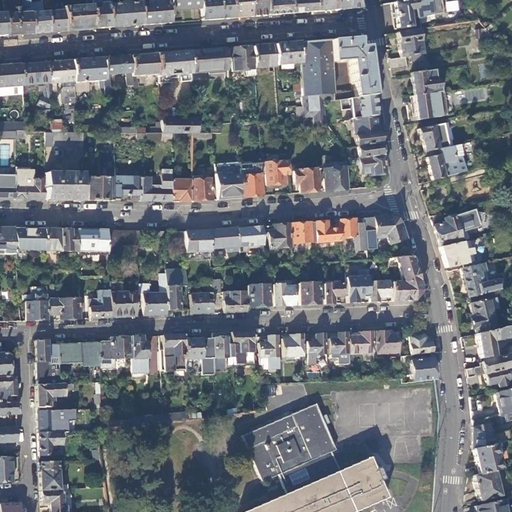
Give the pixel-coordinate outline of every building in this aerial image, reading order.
[(16,8),(16,2),(9,2),(8,0),(1,1),(2,14),(10,14),(10,8),(16,8)] [(17,35),(31,34),(30,13),(29,13),(28,0),(21,0),(22,8),(24,7),(24,13),(18,13),(18,8),(16,8),(10,8),(10,14),(2,14),(4,36),(17,35)] [(48,33),(44,0),(40,0),(41,12),(30,13),(31,34),(38,33),(48,33)] [(50,0),(44,0),(48,33),(55,32),(64,32),(62,10),(51,11),(50,0)] [(107,6),(106,4),(93,5),(93,3),(94,3),(96,1),(96,0),(88,0),(89,3),(89,6),(91,29),(97,29),(107,28),(106,6),(107,6)] [(168,1),(163,1),(143,3),(142,0),(137,0),(137,3),(138,3),(140,26),(152,25),(170,24),(169,10),(168,1)] [(168,0),(168,1),(169,10),(199,8),(198,0),(168,0)] [(198,0),(199,8),(200,21),(215,20),(232,19),(230,0),(198,0)] [(230,0),(232,19),(240,18),(251,17),(249,0),(230,0)] [(265,16),(263,0),(249,0),(251,17),(255,17),(265,16)] [(263,0),(265,16),(276,15),(290,14),(288,0),(263,0)] [(288,0),(290,14),(301,13),(315,12),(314,0),(288,0)] [(314,0),(315,12),(320,12),(331,11),(330,0),(314,0)] [(339,10),(347,10),(345,0),(330,0),(331,11),(339,10)] [(360,9),(359,0),(345,0),(347,10),(352,9),(360,9)] [(440,0),(408,0),(392,2),(396,28),(409,27),(409,31),(417,30),(418,29),(417,19),(432,14),(442,13),(440,0)] [(124,27),(140,26),(138,3),(137,3),(107,6),(106,6),(107,28),(124,27)] [(77,31),(91,29),(89,6),(62,8),(62,10),(64,32),(77,31)] [(486,28),(489,32),(494,29),(490,24),(486,28)] [(491,37),(484,29),(473,31),(475,40),(491,37)] [(420,55),(417,30),(409,31),(395,33),(399,58),(387,59),(389,70),(406,68),(404,57),(420,55)] [(356,39),(329,41),(330,63),(348,62),(353,99),(372,96),(365,47),(357,48),(356,39)] [(330,63),(329,41),(311,43),(296,44),(298,64),(299,72),(299,79),(299,82),(300,92),(302,119),(312,118),(313,129),(326,126),(322,102),(333,101),(330,63)] [(298,64),(296,44),(281,45),(271,46),(273,66),(298,64)] [(273,66),(271,46),(260,47),(251,47),(253,69),(273,67),(273,66)] [(253,69),(251,47),(237,48),(229,49),(231,73),(253,71),(253,69)] [(226,70),(225,49),(205,51),(188,52),(190,73),(226,70)] [(190,73),(188,52),(170,53),(155,55),(157,76),(157,77),(190,75),(190,73)] [(157,76),(155,55),(140,56),(129,57),(131,86),(132,88),(138,88),(137,77),(139,77),(139,79),(144,79),(144,77),(157,76)] [(131,86),(129,57),(114,58),(100,59),(103,88),(109,88),(108,75),(111,75),(111,78),(116,77),(116,75),(125,74),(126,87),(131,86)] [(103,88),(100,59),(84,60),(70,61),(72,84),(99,81),(99,89),(103,88)] [(72,84),(70,61),(55,62),(44,63),(47,99),(52,99),(51,84),(61,83),(62,88),(60,90),(61,103),(64,102),(64,99),(73,98),(72,84)] [(47,99),(44,63),(28,64),(19,65),(20,86),(35,85),(36,92),(42,92),(42,97),(39,96),(35,105),(40,107),(40,113),(48,113),(47,99)] [(20,86),(19,65),(3,66),(0,66),(0,95),(21,94),(20,86)] [(433,70),(431,71),(409,74),(412,96),(426,94),(436,92),(440,92),(438,80),(434,80),(433,70)] [(426,94),(412,96),(416,120),(440,116),(436,92),(426,94)] [(375,116),(372,96),(353,99),(351,99),(354,120),(375,116)] [(379,144),(375,116),(354,120),(351,121),(355,147),(379,144)] [(190,134),(196,134),(195,121),(159,121),(160,135),(170,135),(170,134),(190,134)] [(60,122),(49,123),(50,134),(61,134),(60,122)] [(0,132),(24,132),(23,123),(0,123),(0,132)] [(435,149),(447,146),(441,124),(416,129),(418,139),(420,139),(423,152),(429,150),(435,149)] [(81,147),(81,134),(75,134),(61,134),(50,134),(43,133),(43,148),(52,148),(52,147),(81,147)] [(170,143),(170,135),(160,135),(159,135),(149,134),(144,134),(144,139),(143,143),(170,143)] [(381,156),(379,144),(355,147),(357,159),(381,156)] [(465,172),(458,144),(447,146),(435,149),(436,155),(431,156),(425,158),(430,181),(455,174),(458,173),(465,172)] [(383,175),(381,156),(357,159),(353,159),(354,167),(358,166),(359,176),(371,174),(372,177),(383,175)] [(97,157),(96,177),(96,201),(101,201),(112,201),(112,178),(112,157),(97,157)] [(285,163),(261,165),(263,185),(263,187),(282,185),(282,176),(286,176),(285,163)] [(261,197),(260,186),(263,185),(261,165),(238,167),(238,171),(241,199),(249,198),(261,197)] [(322,170),(324,192),(332,191),(346,190),(344,169),(322,170)] [(170,200),(170,181),(170,171),(160,171),(160,187),(149,187),(149,178),(139,178),(139,202),(151,202),(170,202),(170,200)] [(241,199),(238,171),(223,172),(223,174),(214,175),(216,200),(226,200),(241,199)] [(318,193),(316,171),(292,172),(293,186),(298,185),(299,194),(305,194),(318,193)] [(13,172),(13,182),(13,200),(25,200),(43,200),(43,181),(31,180),(31,172),(13,172)] [(43,181),(43,200),(57,201),(80,201),(81,175),(43,175),(43,181)] [(86,179),(85,201),(89,201),(96,201),(96,177),(94,177),(94,179),(86,179)] [(139,178),(112,178),(112,201),(119,202),(119,196),(126,197),(126,202),(139,202),(139,178)] [(199,202),(210,201),(208,180),(190,181),(190,202),(199,202)] [(0,199),(13,200),(13,182),(0,181),(0,199)] [(190,202),(190,181),(170,181),(170,200),(180,200),(180,202),(190,202)] [(473,209),(452,216),(458,233),(479,226),(478,225),(480,213),(474,212),(473,209)] [(438,247),(460,242),(458,233),(452,216),(452,215),(442,219),(443,223),(432,226),(438,247)] [(389,217),(363,219),(363,224),(365,250),(371,250),(370,240),(374,240),(374,236),(382,236),(384,237),(385,239),(387,245),(404,239),(399,224),(389,217)] [(354,224),(354,220),(344,220),(338,221),(338,229),(339,239),(353,238),(354,250),(365,250),(363,224),(354,224)] [(326,230),(325,222),(316,223),(313,223),(314,242),(314,243),(339,241),(339,239),(338,229),(326,230)] [(289,244),(302,243),(314,242),(313,223),(297,224),(288,225),(289,244)] [(289,244),(288,225),(279,226),(272,226),(272,232),(266,233),(267,249),(290,248),(289,244)] [(250,228),(235,229),(237,247),(238,251),(238,252),(247,252),(247,246),(261,246),(259,227),(250,228)] [(0,229),(0,258),(1,259),(1,254),(14,255),(13,230),(0,230),(0,229)] [(220,230),(207,231),(208,249),(223,248),(226,252),(238,251),(237,247),(235,229),(220,230)] [(13,230),(14,255),(24,255),(24,251),(43,251),(42,230),(28,230),(13,230)] [(42,230),(43,251),(59,252),(58,231),(48,231),(42,230)] [(76,252),(75,231),(66,231),(58,231),(59,252),(76,253),(76,252)] [(106,246),(106,231),(87,231),(75,231),(76,252),(107,252),(106,246)] [(135,246),(135,231),(119,231),(106,231),(106,246),(127,246),(135,246)] [(162,237),(162,232),(150,231),(135,231),(135,246),(135,247),(144,247),(143,237),(162,237)] [(208,249),(207,231),(195,232),(182,232),(183,253),(208,252),(208,249)] [(438,247),(445,268),(473,262),(468,240),(460,242),(438,247)] [(302,243),(289,244),(290,248),(294,247),(295,250),(298,254),(302,250),(302,243)] [(135,247),(135,246),(127,246),(127,256),(136,256),(135,247)] [(417,280),(409,257),(393,258),(399,279),(404,278),(406,283),(417,280)] [(487,282),(482,263),(459,268),(466,298),(498,289),(495,279),(487,282)] [(376,269),(366,270),(366,282),(367,303),(371,303),(378,302),(377,298),(388,298),(387,282),(376,282),(376,269)] [(164,275),(165,312),(178,312),(176,288),(184,288),(183,270),(163,271),(164,275)] [(349,303),(356,303),(356,298),(364,298),(364,282),(366,282),(366,270),(356,270),(356,277),(356,282),(344,283),(344,297),(345,304),(349,303)] [(356,282),(356,277),(347,277),(347,273),(344,273),(344,283),(356,282)] [(165,316),(165,312),(164,275),(158,275),(158,294),(147,295),(147,284),(137,285),(137,295),(141,295),(141,318),(150,317),(165,316)] [(420,291),(417,280),(406,283),(404,278),(399,279),(400,282),(389,282),(390,302),(399,301),(412,301),(420,291)] [(218,280),(209,280),(210,281),(210,286),(210,294),(219,293),(218,280)] [(317,283),(296,284),(297,306),(306,305),(318,305),(318,300),(317,283)] [(340,283),(322,284),(322,300),(323,304),(326,304),(333,304),(332,297),(341,297),(340,283)] [(281,306),(293,306),(292,287),(282,287),(282,285),(281,285),(271,285),(272,306),(281,306)] [(188,295),(189,315),(200,315),(211,314),(210,294),(210,286),(205,286),(205,295),(188,295)] [(257,307),(267,307),(266,286),(245,287),(246,308),(257,307)] [(53,287),(45,287),(45,295),(45,301),(53,301),(53,287)] [(117,291),(108,292),(108,299),(109,319),(121,318),(135,318),(134,293),(117,293),(117,291)] [(246,308),(244,292),(221,293),(222,314),(229,314),(245,313),(246,308)] [(45,295),(33,295),(33,302),(24,303),(24,322),(32,321),(46,321),(46,316),(45,301),(45,295)] [(473,328),(475,334),(494,330),(490,310),(497,309),(494,298),(468,304),(471,316),(469,317),(472,328),(473,328)] [(88,299),(88,319),(99,319),(109,319),(108,299),(88,299)] [(45,301),(46,316),(57,316),(57,320),(67,320),(78,320),(77,300),(53,301),(45,301)] [(507,338),(504,327),(494,330),(475,334),(479,359),(492,357),(490,342),(507,338)] [(384,335),(384,332),(374,333),(374,354),(395,354),(395,335),(384,335)] [(236,333),(227,334),(228,346),(224,346),(225,359),(230,359),(231,364),(251,364),(251,356),(251,353),(250,333),(236,333)] [(372,354),(371,333),(361,334),(361,335),(348,336),(348,355),(361,354),(372,354)] [(228,346),(227,334),(217,334),(210,334),(211,359),(225,359),(224,346),(228,346)] [(346,359),(346,334),(336,334),(336,339),(324,340),(324,355),(343,354),(343,359),(346,359)] [(323,335),(314,335),(314,342),(305,342),(306,369),(324,369),(324,355),(324,340),(323,335)] [(183,341),(182,336),(171,336),(161,337),(161,351),(158,352),(159,371),(172,371),(172,370),(184,370),(183,341)] [(302,357),(301,336),(291,336),(291,339),(281,340),(281,357),(302,357)] [(431,354),(429,343),(423,344),(423,338),(419,336),(407,337),(409,356),(431,354)] [(140,340),(140,337),(133,338),(128,338),(129,360),(130,374),(146,374),(145,343),(140,343),(140,340)] [(276,337),(265,338),(265,344),(257,344),(258,366),(261,366),(261,370),(277,370),(276,337)] [(129,360),(128,338),(118,338),(108,339),(108,343),(96,344),(97,361),(129,360)] [(207,340),(183,341),(184,370),(190,370),(190,364),(187,361),(208,360),(207,340)] [(45,346),(45,342),(33,342),(33,354),(34,364),(46,363),(45,353),(45,346)] [(96,344),(56,346),(57,365),(56,365),(88,364),(89,374),(98,373),(97,361),(96,344)] [(57,365),(56,346),(48,346),(48,353),(45,353),(46,363),(46,366),(54,365),(56,365),(57,365)] [(0,354),(0,377),(9,377),(8,357),(5,355),(0,354)] [(510,368),(507,356),(480,362),(480,366),(464,370),(465,378),(479,375),(483,374),(505,369),(510,368)] [(434,381),(431,358),(408,361),(411,383),(434,381)] [(35,387),(47,386),(46,366),(46,363),(34,364),(34,375),(35,387)] [(54,370),(54,365),(46,366),(47,386),(57,386),(56,370),(54,370)] [(506,377),(505,369),(483,374),(485,386),(495,383),(496,388),(506,386),(505,381),(507,380),(506,377)] [(98,373),(89,374),(89,384),(94,384),(98,384),(98,373)] [(480,382),(479,375),(465,378),(466,386),(480,382)] [(0,377),(0,402),(5,403),(4,397),(11,397),(15,397),(14,387),(14,377),(9,377),(0,377)] [(72,389),(72,385),(57,386),(47,386),(35,387),(35,397),(36,411),(47,411),(47,408),(48,408),(48,398),(63,397),(63,393),(65,393),(65,390),(72,389)] [(505,413),(507,412),(511,411),(511,388),(492,392),(498,415),(505,413)] [(15,409),(15,402),(11,402),(5,403),(0,402),(0,415),(16,415),(15,409)] [(355,511),(391,498),(384,481),(388,479),(386,474),(383,467),(379,469),(373,456),(338,471),(329,453),(334,450),(323,426),(328,424),(325,417),(320,419),(314,405),(253,431),(240,437),(260,483),(277,476),(285,494),(243,511),(355,511)] [(187,420),(214,418),(214,407),(189,410),(186,410),(186,413),(187,420)] [(47,414),(47,411),(36,411),(36,422),(36,434),(60,433),(62,433),(62,429),(56,429),(56,419),(49,419),(49,414),(47,414)] [(162,423),(187,420),(186,413),(162,415),(162,423)] [(507,421),(505,413),(498,415),(489,417),(491,424),(507,421)] [(132,420),(132,425),(162,423),(162,415),(132,418),(132,420)] [(488,423),(471,427),(471,449),(493,444),(488,423)] [(0,427),(0,454),(2,454),(2,444),(16,443),(16,427),(0,427)] [(60,433),(36,434),(37,444),(37,457),(51,456),(50,448),(52,446),(60,446),(60,436),(63,436),(63,434),(60,434),(60,433)] [(493,444),(471,449),(477,474),(493,470),(499,469),(493,444)] [(0,483),(11,483),(10,458),(0,458),(0,483)] [(59,491),(66,490),(65,486),(57,486),(56,462),(38,463),(38,476),(39,492),(59,491)] [(493,470),(477,474),(471,476),(478,501),(500,496),(493,470)] [(59,491),(39,492),(39,498),(39,503),(47,503),(47,511),(63,511),(63,507),(60,507),(59,491)] [(502,511),(500,500),(472,507),(471,511),(502,511)] [(7,503),(0,503),(0,511),(19,511),(19,503),(7,503)]
